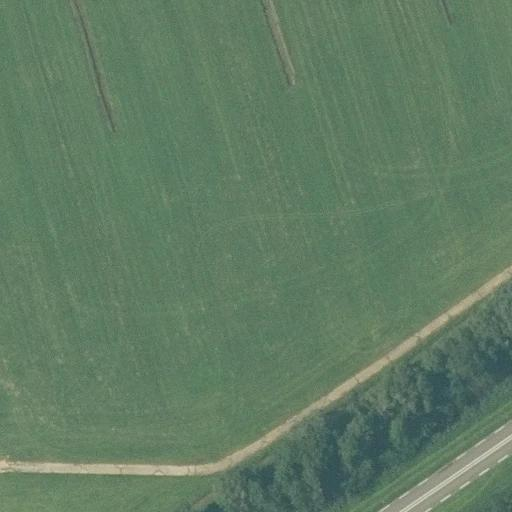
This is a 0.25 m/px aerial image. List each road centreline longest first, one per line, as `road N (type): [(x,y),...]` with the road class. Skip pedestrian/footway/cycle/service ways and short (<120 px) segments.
road 1 (track): [(511,271),(224,469),(0,467)]
road 2 (primary): [(402,511),(511,436)]
